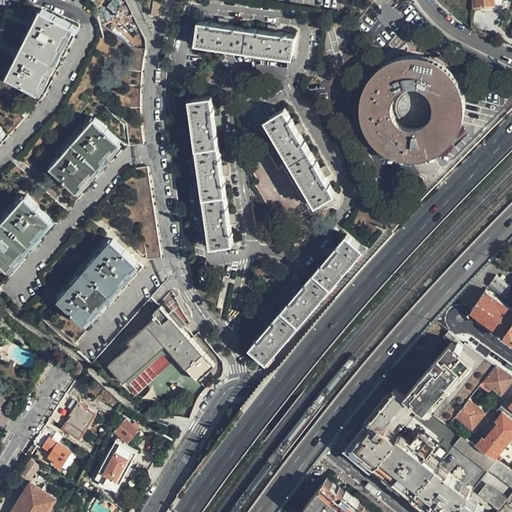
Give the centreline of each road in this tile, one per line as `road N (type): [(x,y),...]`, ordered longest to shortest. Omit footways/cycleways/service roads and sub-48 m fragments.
road 1 (trunk): [(511,131),(395,253),(186,511)]
road 2 (unclassified): [(249,251),(232,85),(266,70),(286,85),(347,195),(300,263),(273,251)]
road 3 (trunk): [(261,511),(306,448),(511,216)]
road 4 (residential): [(230,351),(195,309),(170,255),(153,153),(153,48),(130,0)]
road 5 (tertiary): [(407,511),(237,385)]
road 6 (tertiary): [(237,385),(220,398),(149,511)]
road 7 (residential): [(67,360),(0,464)]
road 8 (unclassified): [(249,251),(204,253),(195,176)]
